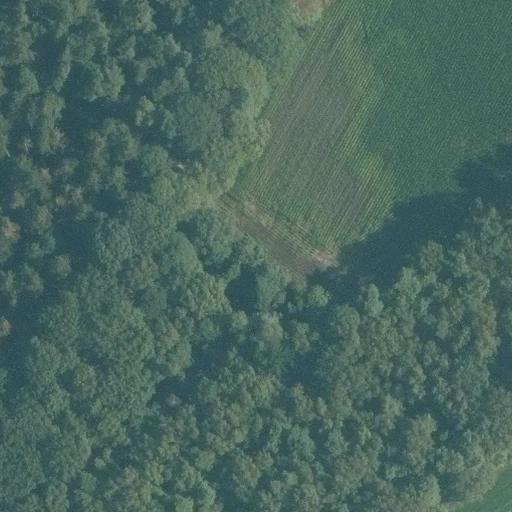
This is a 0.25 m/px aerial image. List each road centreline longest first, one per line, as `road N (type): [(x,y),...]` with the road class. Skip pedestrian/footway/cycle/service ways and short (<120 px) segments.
road 1 (track): [(281,0),(11,511)]
road 2 (track): [(139,264),(264,348),(304,393),(294,511)]
